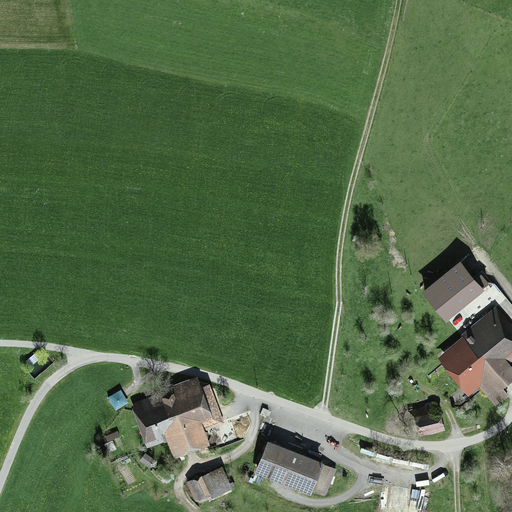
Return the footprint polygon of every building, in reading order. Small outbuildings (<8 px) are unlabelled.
[(480,286),(460,261),(427,288),(447,313),(480,286)] [(504,397),(498,390),(511,377),(511,371),(507,365),(511,361),(511,326),(496,307),(469,329),(475,337),(449,359),(469,384),(476,378),(496,404),(504,397)] [(35,353),(26,360),(30,366),(39,359),(35,353)] [(177,454),(196,447),(200,457),(210,453),(201,430),(222,422),(208,384),(192,379),(171,388),(173,394),(174,395),(140,408),(151,438),(168,432),(177,454)] [(435,403),(408,410),(414,432),(441,425),(435,403)] [(263,408),(261,414),(266,416),(269,410),(263,408)] [(106,436),(108,441),(120,436),(118,431),(106,436)] [(269,442),(258,470),(310,490),(321,463),(269,442)] [(153,460),(145,454),(140,461),(148,467),(153,460)] [(219,494),(209,473),(187,483),(195,499),(201,502),(219,494)]
